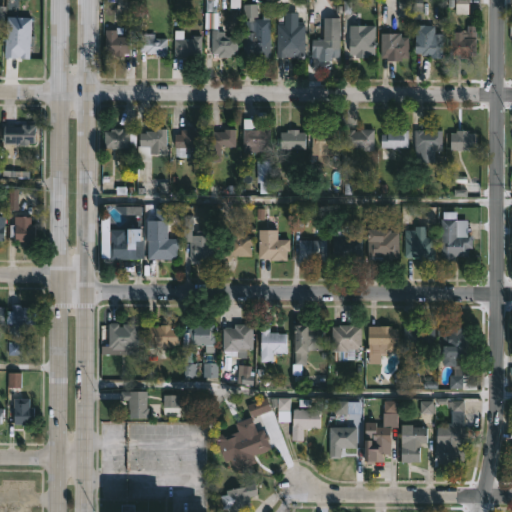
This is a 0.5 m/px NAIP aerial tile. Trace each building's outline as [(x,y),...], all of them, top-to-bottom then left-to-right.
[(122,27),(122,37),(130,37),(129,53),(124,53),(124,57),(114,57),(114,53),(105,53),(105,30),(117,30),(117,27),(122,27)] [(183,39),(193,39),(193,35),(202,33),(201,54),(191,54),(191,57),(173,56),(174,30),(184,30),(183,39)] [(218,30),(224,31),(224,37),(237,37),(237,54),(230,54),(230,57),(217,57),(218,54),(212,54),(211,30),(218,30)] [(375,31),(375,54),(368,54),(368,57),(356,57),(356,54),(350,54),(351,30),(375,31)] [(9,31),(9,33),(18,33),(18,39),(36,40),(36,56),(24,56),(24,59),(10,59),(10,56),(4,55),(5,31),(9,31)] [(255,32),(255,38),(270,38),(270,58),(265,57),(265,60),(259,59),(259,56),(252,56),(252,63),(244,63),(244,37),(248,37),(248,32),(255,32)] [(154,33),(154,38),(166,38),(166,56),(156,55),(156,53),(140,51),(140,33),(154,33)] [(401,34),(401,37),(409,38),(408,58),(403,58),(403,62),(386,61),(386,58),(381,58),(381,33),(401,34)] [(439,33),(439,55),(418,55),(418,52),(416,52),(416,39),(430,39),(429,33),(439,33)] [(305,37),(305,57),(277,57),(278,39),(295,40),(295,37),(305,37)] [(451,37),(473,38),(472,55),(465,54),(465,57),(457,57),(457,54),(447,54),(447,37),(451,37)] [(327,38),(327,39),(339,40),(339,57),(328,57),(328,55),(319,55),(319,52),(313,52),(313,40),(323,40),(323,38),(327,38)] [(318,121),(318,131),(338,129),(338,153),(311,154),(312,121),(318,121)] [(36,125),(36,143),(28,142),(28,146),(20,146),(20,143),(9,143),(9,144),(3,143),(3,125),(22,127),(22,125),(36,125)] [(122,127),(122,130),(136,131),(135,145),(129,145),(129,147),(104,146),(104,130),(111,130),(111,128),(114,128),(114,127),(122,127)] [(150,161),(137,161),(137,144),(139,144),(139,132),(145,132),(145,130),(155,130),(155,127),(166,127),(166,153),(151,153),(150,161)] [(200,148),(178,149),(178,148),(174,148),(174,136),(181,135),(181,130),(200,129),(200,148)] [(220,156),(209,156),(209,131),(224,131),(224,129),(235,129),(235,146),(220,147),(220,156)] [(270,130),(270,149),(253,149),(253,152),(243,152),(243,129),(270,130)] [(305,132),(304,149),(280,148),(280,132),(287,132),(287,129),(299,130),(299,132),(305,132)] [(374,130),(373,151),(366,151),(366,148),(346,147),(347,129),(360,131),(360,129),(374,130)] [(420,129),(420,131),(423,131),(423,129),(427,129),(427,131),(439,130),(439,151),(431,151),(431,147),(414,147),(415,129),(420,129)] [(408,130),(408,148),(381,148),(381,134),(387,135),(388,130),(408,130)] [(466,130),(466,133),(472,133),(472,149),(454,151),(454,149),(447,150),(447,133),(454,132),(453,130),(466,130)] [(456,211),(456,219),(467,219),(467,237),(472,237),(472,247),(468,247),(468,256),(453,256),(453,261),(441,261),(441,218),(443,218),(443,211),(456,211)] [(30,216),(31,224),(38,224),(38,240),(14,241),(14,236),(9,236),(9,224),(17,224),(17,216),(30,216)] [(150,221),(150,225),(162,225),(162,232),(168,233),(168,237),(180,238),(180,246),(176,246),(176,258),(148,258),(148,252),(144,252),(144,246),(148,246),(148,238),(144,238),(144,220),(150,221)] [(347,223),(347,235),(348,235),(348,237),(362,237),(362,261),(333,261),(334,223),(347,223)] [(423,226),(423,237),(432,237),(432,259),(416,259),(416,257),(404,257),(404,230),(414,230),(414,226),(423,226)] [(143,227),(142,239),(141,239),(139,259),(109,257),(110,237),(121,237),(122,229),(128,229),(128,227),(143,227)] [(255,227),(255,256),(229,255),(230,229),(243,229),(243,234),(251,235),(251,227),(255,227)] [(399,231),(399,258),(391,257),(391,259),(368,258),(368,228),(391,228),(391,231),(399,231)] [(215,259),(201,259),(201,263),(190,263),(189,234),(194,234),(198,229),(215,229),(215,259)] [(273,233),(273,239),(289,239),(288,250),(286,250),(286,260),(258,258),(259,233),(273,233)] [(300,261),(298,261),(298,239),(327,239),(327,261),(300,261)] [(36,309),(35,323),(22,322),(22,327),(14,327),(14,323),(11,322),(12,303),(21,304),(21,308),(36,309)] [(119,322),(119,326),(123,326),(123,323),(139,323),(139,347),(125,347),(125,349),(112,349),(112,346),(109,346),(109,322),(119,322)] [(171,324),(171,327),(181,327),(180,344),(173,343),(174,347),(165,347),(165,343),(155,343),(155,347),(148,347),(148,325),(171,324)] [(252,326),(252,346),(248,346),(248,348),(239,348),(239,355),(225,355),(225,350),(223,350),(224,328),(225,326),(235,328),(235,324),(252,325),(252,326)] [(270,324),(270,332),(287,333),(286,349),(288,349),(287,353),(274,352),(274,362),(260,361),(260,324),(270,324)] [(310,324),(324,326),(324,349),(310,349),(309,366),(295,365),(296,324),(310,324)] [(354,324),(354,326),(362,325),(362,348),(356,348),(356,358),(336,360),(335,351),(332,351),(332,325),(354,324)] [(214,325),(214,345),(216,345),(216,354),(203,354),(203,345),(189,344),(189,325),(214,325)] [(392,325),(392,327),(397,327),(397,351),(387,351),(387,355),(376,355),(376,352),(369,352),(369,325),(392,325)] [(423,327),(433,327),(432,343),(421,343),(421,351),(404,351),(404,326),(423,327)] [(459,326),(459,329),(462,329),(462,332),(466,332),(466,357),(453,358),(453,366),(440,366),(440,361),(438,361),(438,348),(434,348),(434,330),(446,329),(446,326),(459,326)] [(20,375),(10,375),(10,388),(20,388),(20,375)] [(475,387),(475,389),(449,387),(449,375),(476,375),(475,387)] [(146,404),(146,406),(148,406),(148,416),(129,417),(129,399),(121,398),(121,390),(147,390),(146,404)] [(34,407),(33,424),(13,423),(14,398),(29,398),(29,407),(34,407)] [(289,398),(289,422),(277,422),(277,405),(272,407),(269,398),(289,398)] [(298,409),(321,409),(320,427),(309,427),(309,429),(303,428),(302,440),(292,440),(293,409),(298,409)] [(391,427),(391,454),(384,454),(384,461),(374,461),(374,463),(367,463),(367,461),(365,461),(365,422),(376,422),(376,427),(384,427),(384,413),(398,413),(398,427),(391,427)] [(412,424),(412,427),(424,427),(424,443),(421,443),(426,462),(401,462),(402,424),(412,424)] [(465,427),(465,443),(457,443),(457,446),(465,446),(464,463),(437,462),(437,426),(465,427)] [(340,458),(329,458),(329,427),(356,427),(356,448),(340,447),(340,458)] [(246,428),(249,435),(264,429),(266,436),(270,434),(271,438),(268,439),(272,448),(253,455),(256,463),(236,471),(222,438),(246,428)] [(251,510),(241,511),(230,511),(226,490),(255,483),(258,494),(248,496),(251,510)]
